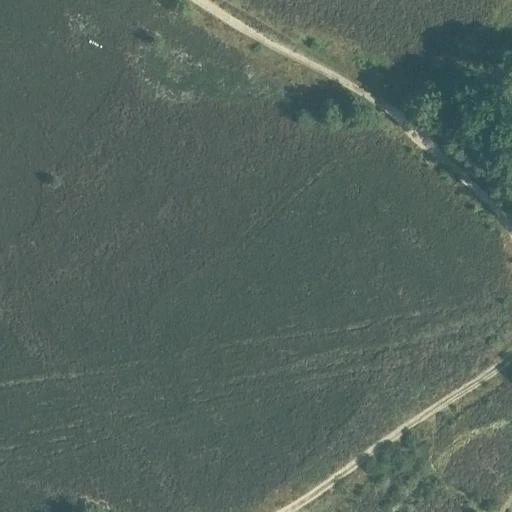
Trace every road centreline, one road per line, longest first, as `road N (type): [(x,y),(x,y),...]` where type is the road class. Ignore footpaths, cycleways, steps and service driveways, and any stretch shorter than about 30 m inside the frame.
road 1 (track): [(511,233),(386,109),(195,0)]
road 2 (unknown): [(223,0),(399,98),(511,203)]
road 3 (track): [(397,434),(511,356)]
road 4 (track): [(290,511),(397,434)]
